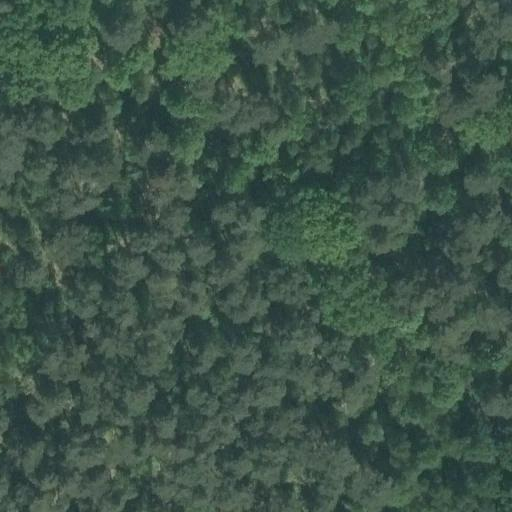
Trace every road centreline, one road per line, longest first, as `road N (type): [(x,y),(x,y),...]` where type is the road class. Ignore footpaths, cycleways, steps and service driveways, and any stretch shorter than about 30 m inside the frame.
road 1 (unknown): [(421,0),(447,69),(443,110),(382,158),(314,229),(268,324),(223,467),(175,511)]
road 2 (track): [(0,29),(156,100),(229,150),(314,229)]
road 3 (track): [(333,208),(511,418)]
